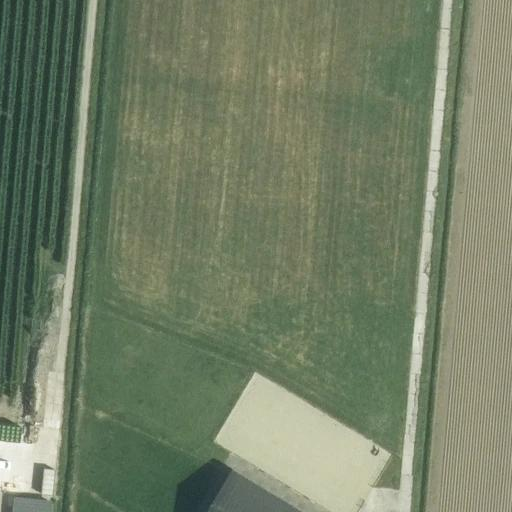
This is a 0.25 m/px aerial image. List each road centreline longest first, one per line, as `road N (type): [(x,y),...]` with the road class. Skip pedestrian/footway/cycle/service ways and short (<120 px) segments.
road 1 (track): [(405,511),(448,0)]
road 2 (track): [(49,478),(91,0)]
